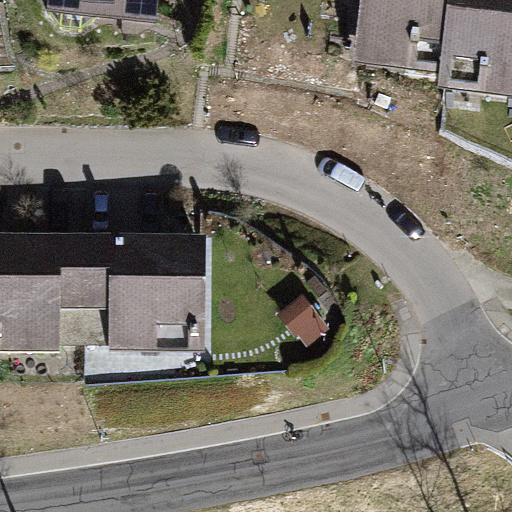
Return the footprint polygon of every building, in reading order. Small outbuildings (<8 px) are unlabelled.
[(57,0),(58,0),(61,0),(49,16),(61,31),(81,33),(96,20),(150,27),(152,0),(57,0)] [(447,79),(456,0),(368,0),(362,51),(408,57),(405,73),(447,79)] [(511,0),(456,0),(447,79),(511,86),(511,0)] [(85,344),(86,248),(0,247),(0,345),(55,346),(55,344),(85,344)] [(201,249),(86,248),(85,344),(200,346),(201,249)] [(318,321),(304,302),(286,317),(300,335),(318,321)]
